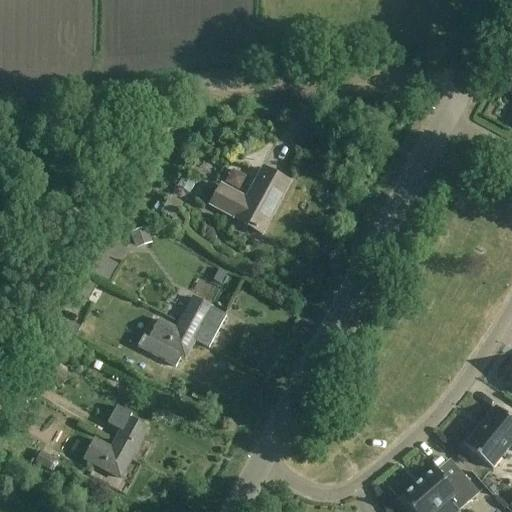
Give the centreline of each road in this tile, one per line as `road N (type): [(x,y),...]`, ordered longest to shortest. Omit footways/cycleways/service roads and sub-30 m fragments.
road 1 (track): [(470,75),(137,102),(0,357)]
road 2 (unclassified): [(446,118),(259,467)]
road 3 (residential): [(259,467),(319,496),(359,485),(437,416),(511,307)]
road 4 (unclassified): [(511,0),(446,118)]
